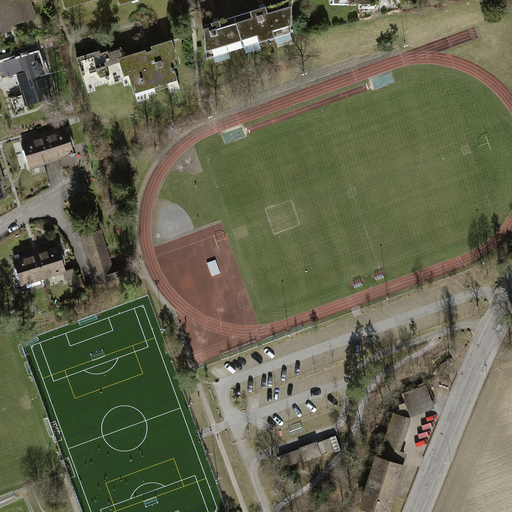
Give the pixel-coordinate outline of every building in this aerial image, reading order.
[(0,0),(0,29),(1,34),(15,30),(13,24),(33,18),(28,1),(29,0),(0,0)] [(291,0),(285,0),(234,16),(244,48),(290,33),(291,0)] [(244,48),(234,16),(203,26),(207,60),(244,48)] [(172,41),(123,57),(129,75),(135,94),(154,88),(155,91),(178,83),(174,68),(178,67),(173,52),(175,51),(172,41)] [(129,75),(123,57),(120,48),(100,54),(99,51),(76,58),(85,85),(94,83),(95,87),(107,83),(108,85),(123,81),(122,78),(129,75)] [(16,72),(19,82),(46,74),(43,65),(40,65),(37,54),(0,64),(0,65),(2,74),(9,72),(10,74),(16,72)] [(19,82),(26,105),(49,98),(46,85),(49,84),(46,74),(19,82)] [(54,131),(43,135),(51,160),(60,158),(62,165),(75,161),(66,130),(55,134),(54,131)] [(34,140),(22,144),(30,167),(51,160),(43,135),(34,138),(34,140)] [(93,263),(108,259),(100,231),(85,235),(93,263)] [(45,248),(35,251),(43,278),(65,271),(58,247),(46,251),(45,248)] [(43,278),(35,251),(25,254),(25,256),(14,260),(22,284),(43,278)] [(93,263),(99,283),(127,275),(124,263),(110,267),(108,259),(93,263)] [(422,389),(403,395),(410,415),(429,409),(422,389)] [(393,414),(379,457),(400,464),(403,454),(395,451),(405,418),(393,414)] [(323,441),(280,456),(284,467),(327,451),(323,441)] [(384,511),(400,464),(379,457),(363,506),(380,511),(384,511)]
